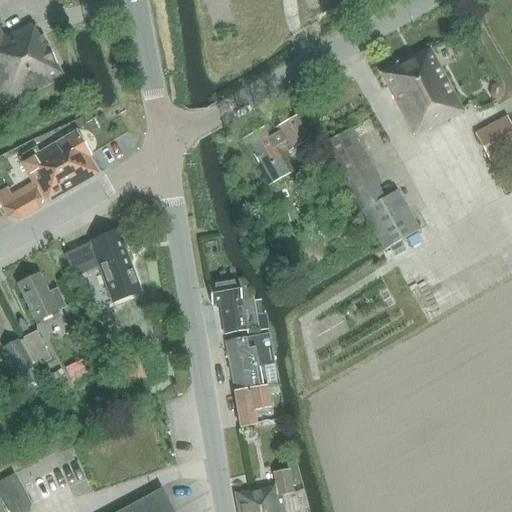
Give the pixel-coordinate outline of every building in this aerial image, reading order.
[(63,76),(44,36),(40,37),(34,26),(30,28),(28,25),(3,38),(0,31),(0,101),(2,106),(63,76)] [(379,74),(387,88),(413,137),(464,110),(430,48),(379,74)] [(483,97),(494,93),(488,80),(478,84),(483,97)] [(288,153),(312,139),(298,116),(275,129),(276,132),(272,135),(267,126),(241,141),(269,187),(294,172),(280,149),(285,146),(288,153)] [(511,127),(506,117),(482,130),(475,133),(491,163),(511,151),(511,127)] [(385,199),(384,198),(379,187),(382,185),(351,129),(324,143),(362,211),(385,199)] [(8,190),(0,194),(0,201),(9,218),(21,220),(39,209),(43,199),(49,203),(98,173),(90,158),(92,157),(76,131),(39,153),(36,147),(18,157),(29,178),(28,178),(32,184),(11,195),(8,190)] [(383,250),(418,230),(397,191),(384,198),(385,199),(362,211),(361,211),(383,250)] [(90,243),(64,255),(74,278),(99,268),(103,278),(97,281),(105,305),(142,292),(119,229),(90,242),(90,243)] [(386,297),(395,292),(411,320),(457,294),(440,265),(400,288),(390,271),(376,279),(386,297)] [(35,324),(65,308),(57,289),(49,293),(40,273),(16,284),(35,324)] [(226,335),(240,332),(258,330),(252,298),(220,303),(226,335)] [(259,333),(266,332),(264,317),(262,317),(260,303),(254,304),(258,330),(259,333)] [(38,367),(51,360),(36,332),(23,339),(38,367)] [(231,354),(228,354),(234,390),(263,384),(256,347),(250,349),(248,338),(229,341),(231,354)] [(37,367),(38,367),(23,339),(2,349),(22,388),(42,377),(37,367)] [(65,369),(71,381),(93,369),(87,358),(65,369)] [(130,385),(144,379),(135,358),(122,363),(130,385)] [(234,393),(240,427),(258,425),(257,416),(271,413),(270,408),(272,407),(269,387),(234,393)] [(0,464),(18,456),(10,438),(3,442),(5,445),(0,446),(0,464)] [(285,511),(283,496),(295,494),(291,470),(272,473),(274,486),(235,494),(238,511),(285,511)] [(13,475),(0,482),(0,511),(28,511),(30,505),(13,475)] [(174,511),(162,489),(119,511),(174,511)]
